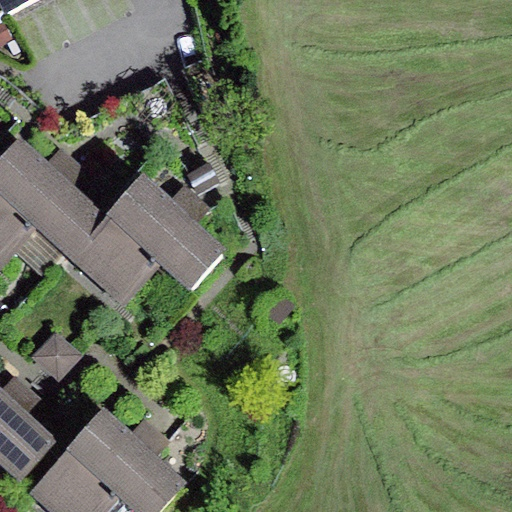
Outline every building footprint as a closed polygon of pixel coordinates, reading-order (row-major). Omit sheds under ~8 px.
[(55,0),(0,0),(0,14),(7,26),(55,0)] [(70,267),(105,226),(20,153),(0,176),(0,277),(35,237),(70,267)] [(227,268),(144,197),(78,274),(125,314),(156,279),(192,310),(227,268)] [(283,302),(269,319),(283,330),(297,313),(283,302)] [(56,343),(34,371),(63,393),(84,364),(56,343)] [(0,481),(20,499),(59,454),(0,403),(0,481)] [(179,511),(191,498),(104,423),(33,504),(42,511),(113,511),(117,507),(122,511),(179,511)]
